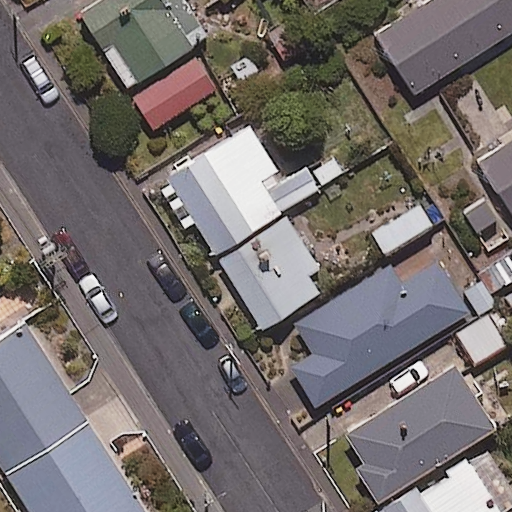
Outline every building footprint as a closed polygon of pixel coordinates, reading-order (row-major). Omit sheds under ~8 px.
[(207,37),(184,0),(97,0),(79,12),(126,87),(207,37)] [(511,30),(511,0),(433,0),(378,36),(416,94),(511,30)] [(215,91),(197,60),(133,97),(151,127),(215,91)] [(283,181),(249,127),(205,155),(170,177),(217,251),(320,186),(307,166),(283,181)] [(511,139),(480,161),(511,211),(511,139)] [(486,192),(460,211),(483,241),(508,221),(486,192)] [(432,226),(419,205),(371,233),(384,254),(432,226)] [(317,267),(287,217),(219,259),(261,328),(318,294),(306,274),(317,267)] [(469,312),(436,258),(398,282),(389,266),(296,323),(314,352),(292,365),(316,405),(469,312)] [(505,345),(488,316),(457,334),(474,363),(505,345)] [(0,475),(86,421),(23,321),(0,335),(0,475)] [(343,437),(359,464),(344,474),(365,509),(381,499),(494,429),(456,367),(343,437)] [(143,511),(86,421),(0,475),(0,478),(21,511),(143,511)] [(419,494),(415,488),(378,511),(511,511),(511,489),(486,450),(419,494)]
